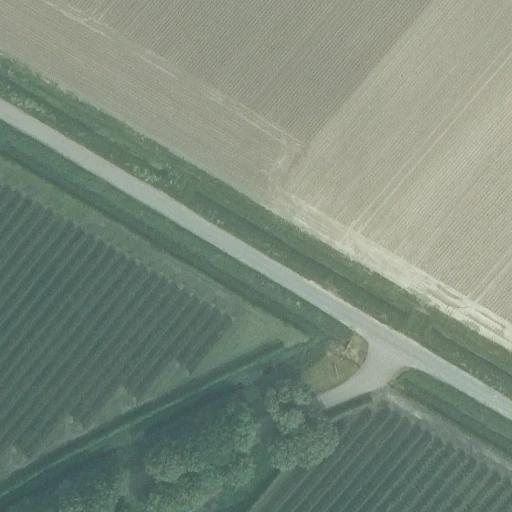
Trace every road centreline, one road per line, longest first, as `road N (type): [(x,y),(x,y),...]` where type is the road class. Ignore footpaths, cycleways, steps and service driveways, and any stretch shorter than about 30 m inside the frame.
road 1 (unclassified): [(394,346),(0,112)]
road 2 (unclassified): [(394,346),(378,372),(342,395),(78,511)]
road 3 (unclassified): [(511,414),(394,346)]
